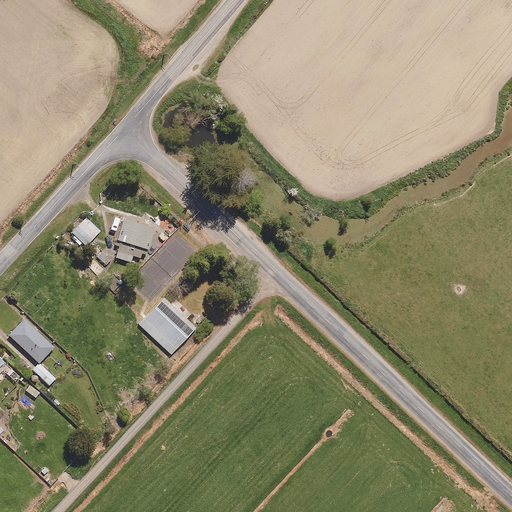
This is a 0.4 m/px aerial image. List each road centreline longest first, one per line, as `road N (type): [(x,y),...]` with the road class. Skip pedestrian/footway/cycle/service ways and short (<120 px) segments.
road 1 (tertiary): [(511,496),(274,270)]
road 2 (residential): [(55,511),(274,270)]
road 3 (tertiary): [(274,270),(124,128)]
road 4 (unclassified): [(0,263),(124,128)]
road 5 (tertiary): [(124,128),(235,0)]
